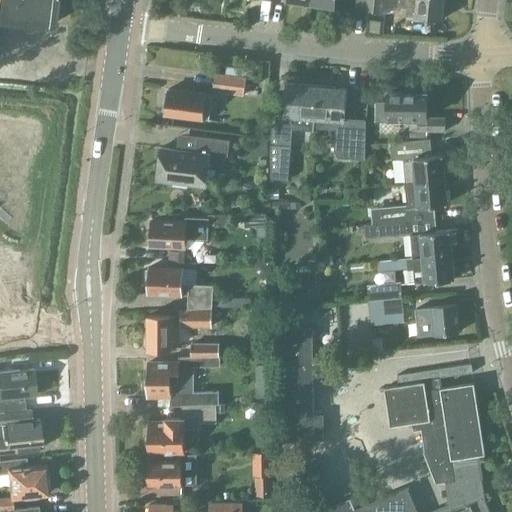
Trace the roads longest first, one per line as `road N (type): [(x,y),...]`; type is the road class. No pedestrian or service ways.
road 1 (secondary): [(96,511),(89,265),(122,26)]
road 2 (residential): [(489,62),(122,26)]
road 3 (residential): [(489,62),(485,258),(511,390)]
